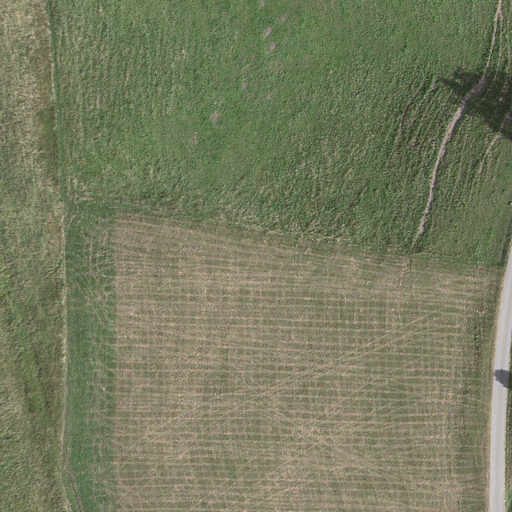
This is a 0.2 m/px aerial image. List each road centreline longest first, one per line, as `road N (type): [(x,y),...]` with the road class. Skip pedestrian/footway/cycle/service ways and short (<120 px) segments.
road 1 (track): [(87,511),(0,213)]
road 2 (unclassified): [(497,511),(511,285)]
